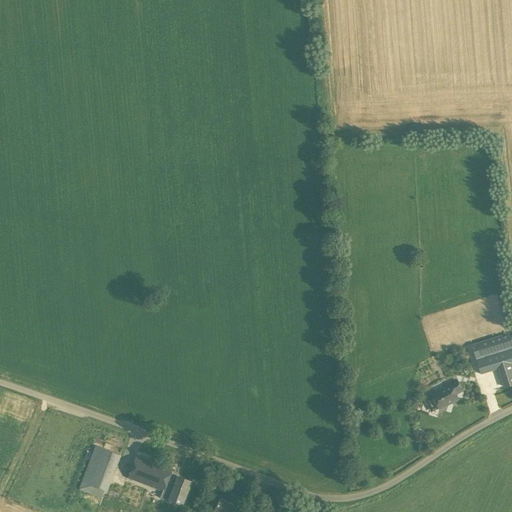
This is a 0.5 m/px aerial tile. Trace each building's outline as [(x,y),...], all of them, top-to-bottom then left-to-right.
[(511,344),(510,337),(472,348),(480,375),(499,369),(505,388),(511,386),(511,344)] [(447,386),(431,395),(432,395),(424,400),(431,413),(439,409),(458,399),(456,395),(463,391),(457,379),(446,384),(447,386)] [(95,445),(78,489),(102,498),(104,491),(107,492),(121,456),(95,445)] [(164,492),(164,491),(171,494),(169,500),(183,505),(191,482),(178,477),(176,482),(168,479),(172,469),(136,456),(128,478),(164,492)] [(221,499),(214,511),(234,511),(237,507),(221,499)]
